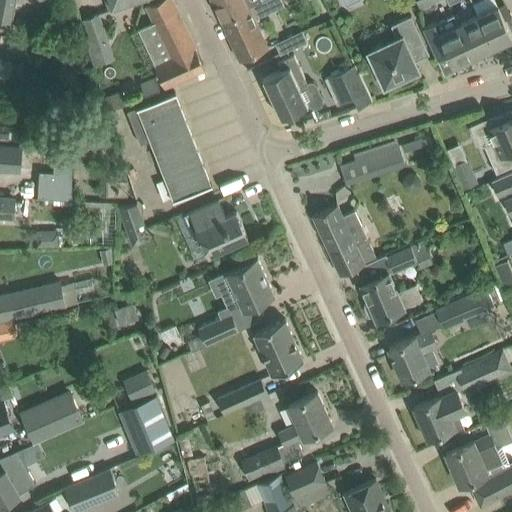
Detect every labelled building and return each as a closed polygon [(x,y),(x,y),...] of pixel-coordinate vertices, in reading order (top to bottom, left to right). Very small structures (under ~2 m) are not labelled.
[(0,0),(0,17),(11,19),(13,11),(14,0),(0,0)] [(149,0),(150,2),(155,0),(105,0),(108,9),(136,0),(149,0)] [(187,30),(172,0),(155,0),(150,2),(158,18),(153,21),(139,28),(148,49),(187,30)] [(213,0),(222,19),(240,10),(248,6),(259,0),(213,0)] [(240,10),(222,19),(241,59),(267,47),(254,18),(284,4),(282,0),(259,0),(248,6),(240,10)] [(478,14),(493,46),(511,37),(511,34),(498,4),(478,14)] [(91,42),(106,36),(98,13),(83,18),(91,42)] [(473,55),(458,23),(454,13),(423,28),(437,59),(448,54),(453,65),(473,55)] [(429,53),(421,35),(411,14),(391,24),(397,36),(368,49),(373,59),(368,61),(375,76),(380,74),(384,84),(413,71),(409,62),(414,59),(414,60),(415,60),(414,57),(427,51),(428,54),(429,53)] [(473,55),(493,46),(478,14),(458,23),(473,55)] [(164,85),(172,82),(205,67),(187,30),(148,49),(155,65),(164,85)] [(280,53),(307,41),(302,30),(275,42),(280,53)] [(303,110),(305,108),(303,106),(308,103),(300,85),(307,82),(294,53),(278,61),(281,68),(263,77),(281,116),(286,113),(287,117),(290,116),(294,115),(299,113),(303,110)] [(0,59),(0,72),(9,72),(12,63),(0,59)] [(355,63),(325,77),(337,103),(353,96),(358,106),(372,99),(356,64),(355,63)] [(0,90),(2,91),(9,72),(0,72),(0,90)] [(78,87),(77,72),(52,73),(53,89),(78,87)] [(157,73),(140,80),(145,91),(162,85),(157,73)] [(122,88),(103,96),(108,107),(126,99),(122,88)] [(139,141),(187,122),(175,91),(127,110),(139,141)] [(480,144),(485,146),(496,172),(511,164),(511,112),(507,114),(509,118),(488,127),(484,118),(469,125),(474,136),(476,135),(480,144)] [(162,167),(199,152),(187,122),(139,141),(140,143),(151,138),(162,167)] [(0,130),(0,139),(9,140),(10,131),(0,130)] [(425,144),(429,156),(436,153),(430,135),(402,144),(404,150),(425,144)] [(405,163),(399,146),(397,138),(353,153),(355,160),(341,165),(346,183),(405,163)] [(0,167),(19,169),(19,167),(47,169),(49,147),(0,142),(0,167)] [(174,198),(193,191),(211,183),(199,152),(162,167),(174,198)] [(478,181),(467,157),(452,163),(463,188),(478,181)] [(100,170),(99,195),(128,196),(129,171),(100,170)] [(511,170),(493,179),(499,194),(511,188),(511,170)] [(349,192),(338,196),(341,209),(353,205),(349,192)] [(135,195),(116,201),(128,234),(146,227),(135,195)] [(45,212),(46,201),(0,196),(0,215),(18,217),(19,210),(45,212)] [(218,198),(184,214),(194,234),(199,231),(208,252),(247,235),(236,210),(226,215),(218,198)] [(337,203),(313,214),(335,262),(340,274),(356,267),(376,257),(367,237),(355,208),(342,214),(337,203)] [(376,257),(356,267),(363,283),(362,283),(368,298),(368,299),(365,302),(370,314),(374,313),(376,318),(395,310),(404,306),(404,305),(422,297),(416,283),(397,291),(389,272),(410,263),(416,260),(410,245),(403,248),(379,259),(378,257),(376,257)] [(243,308),(256,302),(274,294),(258,257),(239,265),(226,272),(243,308)] [(495,264),(500,275),(504,286),(511,282),(511,269),(508,259),(495,264)] [(59,280),(0,294),(0,318),(65,303),(59,280)] [(444,325),(494,303),(486,286),(436,308),(444,325)] [(114,308),(120,324),(139,318),(133,301),(114,308)] [(192,349),(206,343),(239,329),(231,312),(198,326),(201,334),(188,340),(192,349)] [(272,373),(303,359),(285,317),(253,332),(272,373)] [(0,322),(0,338),(18,334),(14,318),(0,322)] [(414,336),(389,346),(403,378),(428,367),(422,351),(437,345),(430,329),(414,336)] [(458,372),(465,388),(511,367),(504,351),(458,372)] [(157,386),(147,365),(124,375),(133,397),(157,386)] [(257,397),(267,392),(260,377),(218,397),(225,413),(245,403),(257,397)] [(467,410),(463,403),(457,388),(441,394),(414,405),(422,423),(419,425),(424,435),(427,435),(428,437),(443,431),(444,434),(464,426),(459,414),(467,410)] [(0,428),(13,423),(0,390),(0,428)] [(303,436),(314,431),(332,422),(318,390),(288,404),(297,422),(280,430),(285,443),(303,435),(303,436)] [(71,392),(23,414),(35,441),(83,420),(71,392)] [(155,394),(121,408),(139,453),(174,438),(155,394)] [(245,403),(249,411),(261,406),(257,397),(245,403)] [(209,419),(216,416),(208,400),(201,404),(209,419)] [(465,443),(446,451),(460,483),(471,478),(474,485),(472,486),(481,503),(511,486),(511,460),(509,462),(495,430),(465,443)] [(193,453),(188,434),(176,437),(180,456),(193,453)] [(249,476),(283,461),(276,445),(242,460),(249,476)] [(0,503),(20,493),(19,492),(36,482),(16,449),(0,455),(0,503)] [(204,455),(187,459),(198,508),(206,504),(214,500),(206,462),(204,455)] [(331,492),(325,481),(316,461),(285,475),(294,495),(292,496),(297,507),(331,492)] [(74,510),(120,491),(110,467),(64,486),(74,510)] [(258,480),(228,494),(236,511),(265,497),(270,511),(297,511),(281,471),(258,480)] [(391,511),(376,477),(344,491),(353,511),(391,511)] [(214,500),(206,504),(209,511),(225,511),(219,498),(214,500)] [(30,510),(25,511),(56,511),(49,500),(30,510)]
